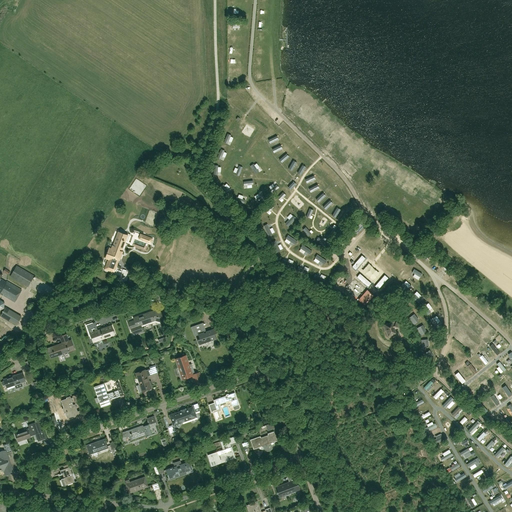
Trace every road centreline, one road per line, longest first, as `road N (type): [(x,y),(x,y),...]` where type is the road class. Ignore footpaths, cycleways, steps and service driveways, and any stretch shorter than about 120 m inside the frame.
road 1 (tertiary): [(0,364),(74,305),(119,292),(218,316),(265,368)]
road 2 (unclassified): [(29,494),(62,441),(265,368)]
road 3 (unclassified): [(96,511),(115,503),(182,503),(298,459)]
